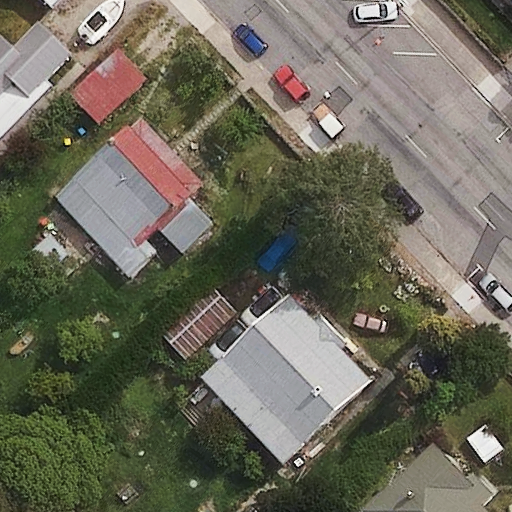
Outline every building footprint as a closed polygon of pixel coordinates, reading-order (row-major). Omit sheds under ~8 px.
[(37,23),(0,60),(0,145),(79,65),(37,23)] [(124,47),(73,93),(109,133),(160,86),(124,47)] [(151,120),(65,199),(133,272),(219,193),(151,120)] [(221,292),(166,339),(187,363),(242,317),(221,292)] [(301,293),(213,376),(294,462),(383,379),(301,293)] [(509,511),(445,441),(366,511),(509,511)]
